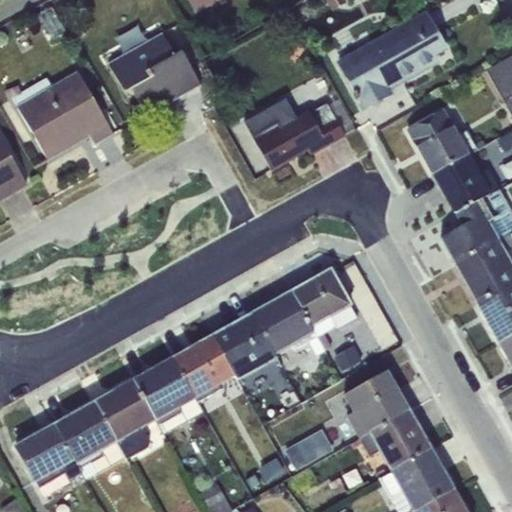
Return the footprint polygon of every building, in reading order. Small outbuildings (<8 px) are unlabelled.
[(220,0),(187,0),(195,14),(220,0)] [(51,7),(39,14),(53,40),(66,33),(51,7)] [(445,49),(426,15),(338,65),(364,111),(391,95),(388,90),(438,62),(434,55),(445,49)] [(162,35),(109,65),(125,94),(131,91),(145,113),(178,93),(180,98),(201,86),(182,53),(176,57),(162,35)] [(285,39),(277,54),(296,64),(304,49),(285,39)] [(511,56),(486,70),(511,117),(511,56)] [(46,79),(12,99),(48,161),(89,137),(95,146),(114,135),(77,72),(52,87),(46,79)] [(297,120),(286,100),(244,124),(271,171),(308,151),(311,156),(345,137),(327,104),(309,114),(309,113),(297,120)] [(445,111),(408,131),(433,175),(469,155),(485,146),(482,141),(475,145),(467,132),(458,137),(445,111)] [(0,199),(26,184),(0,138),(0,199)] [(469,155),(433,175),(455,214),(500,189),(489,169),(480,174),(469,155)] [(511,234),(511,210),(500,189),(455,214),(462,227),(440,240),(455,266),(511,234)] [(511,234),(455,266),(477,305),(511,285),(511,263),(505,252),(511,248),(511,234)] [(357,319),(331,271),(291,293),(324,352),(331,348),(324,335),(335,329),(336,331),(357,319)] [(511,285),(477,305),(499,345),(511,337),(511,285)] [(324,352),(291,293),(252,315),(276,358),(291,349),(294,353),(309,344),(316,356),(324,352)] [(276,358),(252,315),(213,337),(236,377),(239,383),(277,361),(276,358)] [(236,377),(213,337),(173,360),(198,404),(221,390),(219,387),(236,377)] [(511,337),(499,345),(511,369),(511,337)] [(198,404),(173,360),(134,381),(157,422),(164,435),(203,413),(198,404)] [(409,412),(387,372),(343,397),(353,414),(346,418),(359,439),(409,412)] [(157,422),(134,381),(95,403),(126,459),(126,460),(148,448),(150,441),(143,429),(157,422)] [(126,459),(95,403),(55,426),(82,474),(86,480),(126,459)] [(431,451),(409,412),(359,439),(369,458),(379,453),(390,474),(431,451)] [(55,426),(16,447),(44,498),(71,483),(70,481),(82,474),(55,426)] [(301,447),(286,455),(295,471),(310,462),(301,447)] [(415,511),(453,490),(431,451),(390,474),(379,481),(397,511),(415,511)] [(217,485),(200,494),(209,509),(206,510),(207,511),(226,511),(231,509),(217,485)] [(465,511),(453,490),(415,511),(465,511)] [(26,511),(16,498),(0,510),(0,511),(26,511)]
